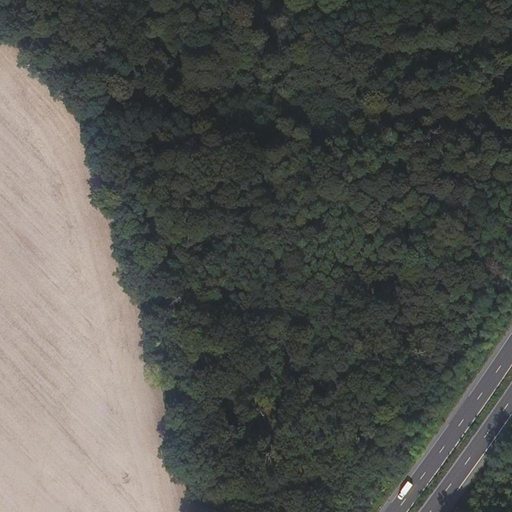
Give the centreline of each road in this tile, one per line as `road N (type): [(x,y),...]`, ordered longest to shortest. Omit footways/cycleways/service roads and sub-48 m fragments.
road 1 (trunk): [(511,348),(394,511)]
road 2 (trunk): [(428,511),(511,396)]
road 3 (track): [(116,0),(94,119)]
